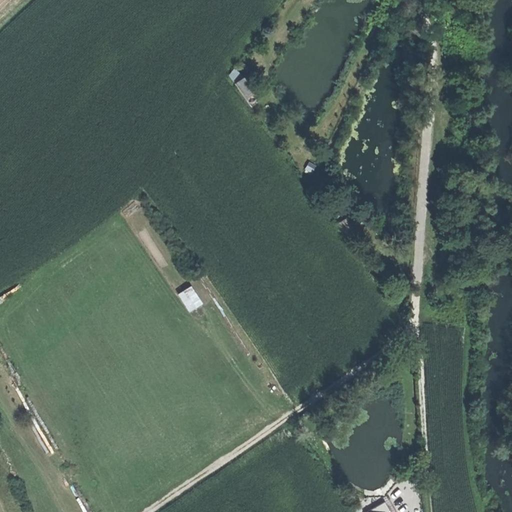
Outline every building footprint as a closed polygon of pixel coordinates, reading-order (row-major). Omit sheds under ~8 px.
[(236,67),(228,72),(233,80),(241,75),(236,67)] [(236,84),(247,99),(259,91),(248,76),(236,84)] [(354,227),(346,216),(337,222),(345,233),(354,227)] [(189,308),(198,302),(188,287),(179,293),(189,308)] [(390,511),(385,500),(364,510),(365,511),(390,511)]
